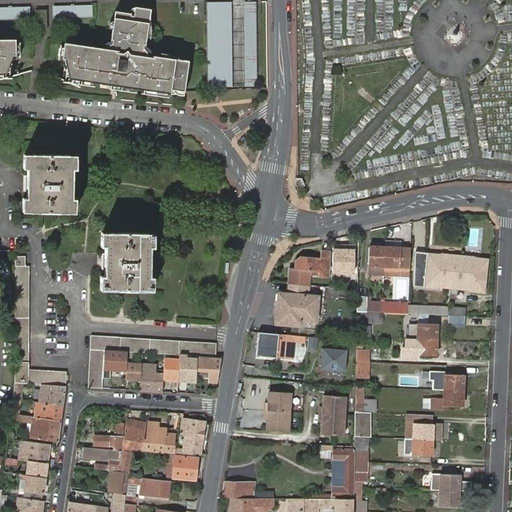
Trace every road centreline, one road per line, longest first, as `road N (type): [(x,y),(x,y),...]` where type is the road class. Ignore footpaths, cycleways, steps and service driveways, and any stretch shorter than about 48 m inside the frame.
road 1 (residential): [(510,200),(495,511)]
road 2 (residential): [(60,511),(72,427),(84,404),(224,408)]
road 3 (residential): [(510,200),(446,197),(303,224),(266,217)]
road 4 (residential): [(218,141),(188,121),(0,102)]
road 5 (tertiary): [(266,217),(224,408)]
